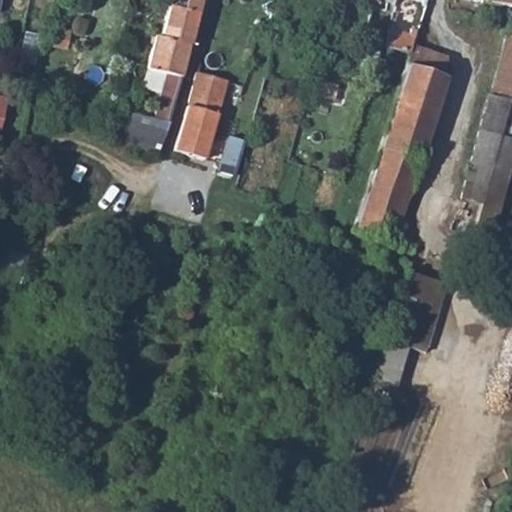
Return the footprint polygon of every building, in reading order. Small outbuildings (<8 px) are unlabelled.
[(154,37),(145,71),(178,79),(187,46),(188,46),(199,0),(184,0),(183,6),(177,4),(176,10),(168,8),(160,39),(154,37)] [(342,3),(330,1),(324,0),(323,0),(318,31),(326,32),(324,41),(335,43),(342,3)] [(511,0),(464,0),(511,8),(511,0)] [(491,90),(499,92),(510,94),(511,94),(511,28),(507,27),(491,90)] [(388,30),(384,48),(408,54),(410,47),(414,37),(388,30)] [(408,54),(403,71),(443,84),(444,82),(447,59),(410,47),(408,54)] [(130,115),(121,141),(155,153),(161,138),(178,79),(145,71),(143,80),(145,81),(143,89),(159,93),(153,121),(130,115)] [(403,71),(380,142),(421,157),(443,84),(403,71)] [(195,74),(173,152),(203,161),(216,116),(217,116),(225,82),(195,74)] [(461,199),(480,204),(499,137),(510,94),(499,92),(497,99),(488,96),(461,199)] [(244,141),(228,136),(219,167),(235,172),(244,141)] [(511,161),(511,140),(499,137),(480,204),(471,239),(490,244),(511,161)] [(380,142),(351,232),(390,245),(421,157),(380,142)] [(240,238),(223,232),(216,254),(233,259),(240,238)] [(0,240),(0,283),(23,287),(29,245),(0,240)] [(443,285),(425,279),(405,348),(423,353),(443,285)]
